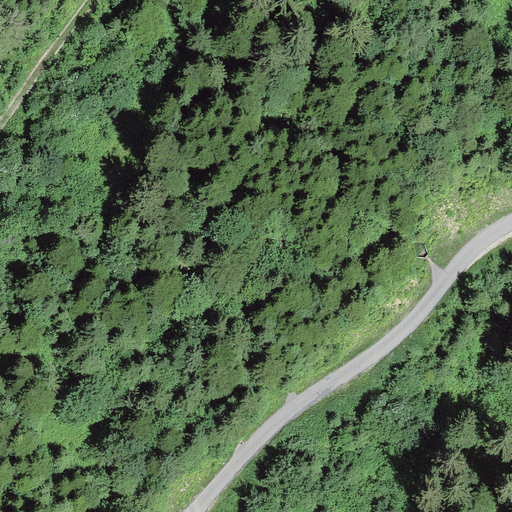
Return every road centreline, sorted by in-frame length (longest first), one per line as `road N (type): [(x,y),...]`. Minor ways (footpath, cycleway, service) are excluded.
road 1 (unclassified): [(197,511),(285,418),(394,342),(470,256),(511,226)]
road 2 (track): [(0,125),(93,0)]
